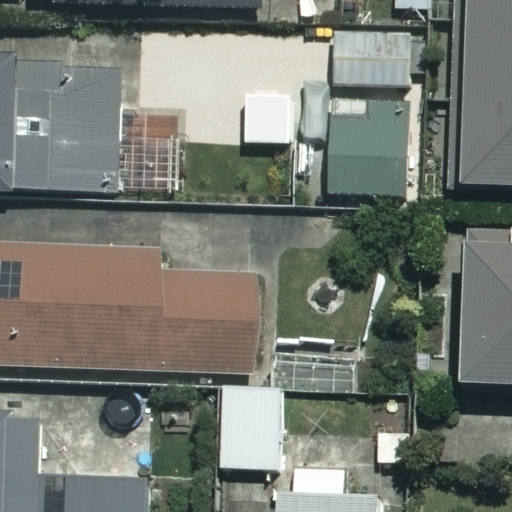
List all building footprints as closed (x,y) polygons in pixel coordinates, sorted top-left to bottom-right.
[(272,0),(76,0),(76,7),(272,15),(272,0)] [(511,0),(469,0),(462,195),(511,197),(511,0)] [(384,37),(337,33),(333,89),(380,92),(384,37)] [(66,66),(0,65),(0,198),(123,198),(123,81),(66,81),(66,66)] [(419,102),(331,103),(332,201),(419,201),(419,102)] [(507,235),(466,233),(461,395),(511,396),(511,263),(506,263),(507,235)] [(157,258),(0,252),(0,371),(257,380),(260,283),(157,280),(157,258)] [(284,396),(224,395),(222,474),(283,475),(284,396)] [(33,511),(34,423),(0,422),(0,511),(33,511)] [(335,481),(285,480),(284,511),(267,511),(371,511),(334,510),(335,481)] [(146,511),(146,482),(50,484),(50,511),(146,511)]
